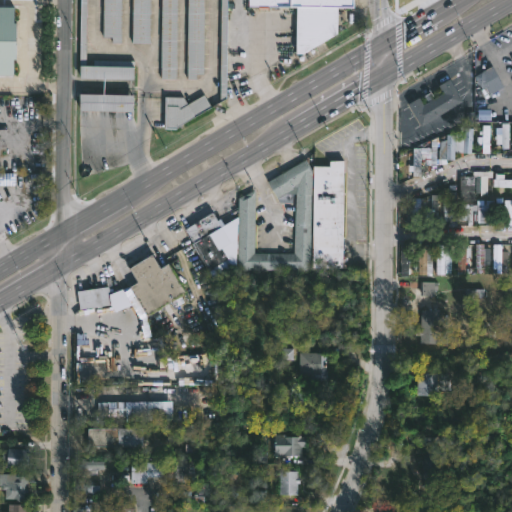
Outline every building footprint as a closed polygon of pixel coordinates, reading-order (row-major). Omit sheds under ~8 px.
[(120,0),(120,43),(111,43),(111,37),(102,37),(102,0),(120,0)] [(150,0),(150,43),(131,43),(131,0),(150,0)] [(175,0),(175,79),(160,78),(160,0),(175,0)] [(195,79),(185,79),(186,0),(203,0),(202,74),(195,73),(195,79)] [(351,0),(351,7),(336,7),(335,33),(301,54),(294,54),(295,6),(247,6),(247,0),(351,0)] [(13,22),(12,59),(10,59),(10,63),(12,63),(12,75),(0,74),(0,6),(13,7),(13,19),(11,19),(11,22),(13,22)] [(133,60),(132,80),(77,78),(78,65),(92,66),(92,59),(133,60)] [(491,66),(503,87),(498,89),(500,92),(495,95),(493,92),(489,95),(483,83),(479,85),(474,76),(491,66)] [(460,101),(420,124),(409,105),(417,100),(422,107),(444,94),(439,86),(448,81),(460,101)] [(131,95),(130,112),(77,111),(78,94),(131,95)] [(203,94),(211,106),(175,128),(163,127),(164,97),(182,97),(186,104),(203,94)] [(511,149),(511,124),(501,124),(501,149),(511,149)] [(464,153),(472,153),(472,130),(464,130),(464,153)] [(310,170),(307,270),(236,269),(236,255),(220,265),(220,267),(222,271),(220,274),(222,278),(220,279),(219,296),(217,297),(190,244),(191,243),(184,229),(211,214),(215,221),(219,219),(222,225),(237,217),(238,197),(252,191),(253,194),(253,253),(294,254),(294,184),(291,187),(292,188),(276,198),(266,182),(304,159),(310,170)] [(342,161),(342,268),(310,268),(312,166),(328,166),(328,161),(342,161)] [(473,201),(459,201),(459,176),(473,176),(473,201)] [(420,203),(419,228),(411,227),(412,222),(407,222),(407,212),(403,212),(403,203),(412,203),(412,198),(420,198),(420,203)] [(483,225),(495,225),(495,202),(486,202),(486,211),(483,211),(483,225)] [(458,204),(450,204),(450,226),(458,226),(458,204)] [(473,225),(473,208),(465,208),(465,225),(473,225)] [(425,244),(425,246),(432,246),(432,274),(417,274),(417,244),(425,244)] [(437,274),(447,274),(447,245),(437,245),(437,274)] [(476,274),(485,274),(485,245),(476,245),(476,274)] [(494,274),(503,274),(503,245),(494,245),(494,274)] [(468,248),(461,247),(459,267),(467,267),(468,248)] [(152,256),(159,268),(167,263),(184,291),(146,315),(129,287),(137,282),(129,268),(151,254),(152,256)] [(109,304),(78,309),(76,292),(107,288),(109,304)] [(438,311),(437,344),(419,343),(419,336),(414,336),(414,330),(420,330),(420,310),(438,311)] [(327,353),(326,381),(310,380),(310,369),(307,369),(308,352),(327,353)] [(449,375),(448,392),(435,392),(435,398),(415,397),(416,374),(449,375)] [(151,414),(152,419),(125,420),(125,415),(100,416),(99,401),(151,400),(151,414)] [(143,428),(142,446),(88,445),(88,427),(143,428)] [(283,434),(283,438),(304,438),(304,447),(300,447),(300,456),(290,456),(290,459),(279,459),(279,456),(273,456),(273,434),(283,434)] [(442,459),(441,490),(422,490),(423,478),(421,478),(421,463),(423,463),(423,444),(431,444),(431,458),(442,459)] [(33,448),(32,468),(3,467),(4,448),(10,448),(10,447),(33,448)] [(148,483),(132,483),(132,461),(164,461),(164,471),(155,471),(155,474),(148,474),(148,483)] [(284,466),(284,470),(297,470),(297,476),(299,476),(299,482),(298,482),(298,494),(279,494),(280,466),(284,466)] [(198,482),(198,470),(176,470),(176,482),(198,482)] [(0,473),(17,472),(17,475),(29,475),(29,483),(27,483),(27,487),(29,487),(29,501),(17,501),(17,498),(6,498),(6,489),(3,489),(3,484),(0,484),(0,473)]
